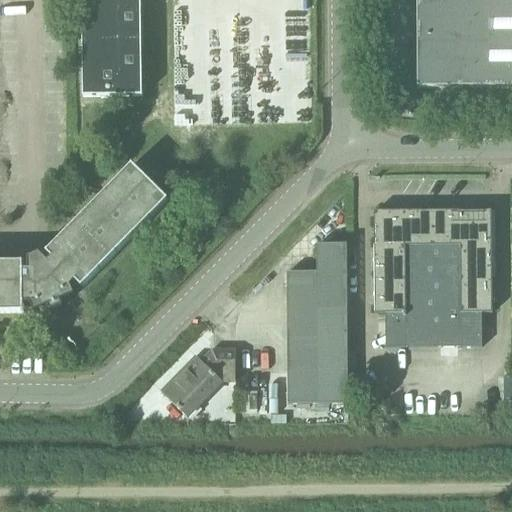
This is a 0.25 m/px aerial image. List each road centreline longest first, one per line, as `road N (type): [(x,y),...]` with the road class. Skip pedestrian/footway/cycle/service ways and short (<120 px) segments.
road 1 (unclassified): [(76,396),(102,388),(157,340),(348,154)]
road 2 (unclassified): [(348,154),(511,148)]
road 3 (unclassified): [(348,154),(338,0)]
